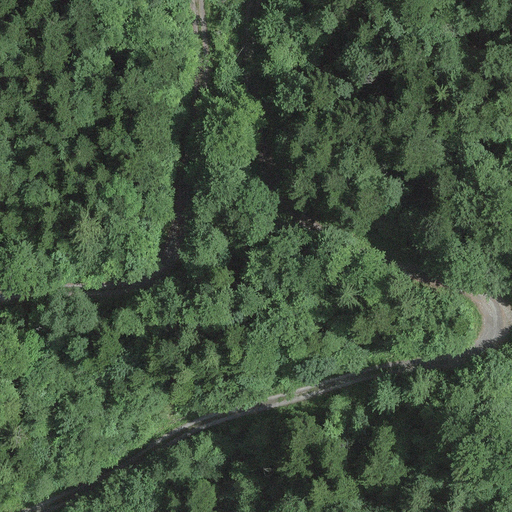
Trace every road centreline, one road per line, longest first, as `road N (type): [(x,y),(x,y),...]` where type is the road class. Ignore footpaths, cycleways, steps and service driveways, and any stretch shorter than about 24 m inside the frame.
road 1 (track): [(8,511),(215,419),(479,343),(490,315),(472,285),(348,256),(296,213),(273,168),(257,88),(254,0)]
road 2 (track): [(201,0),(200,150),(190,221),(168,268),(110,289),(0,298)]
